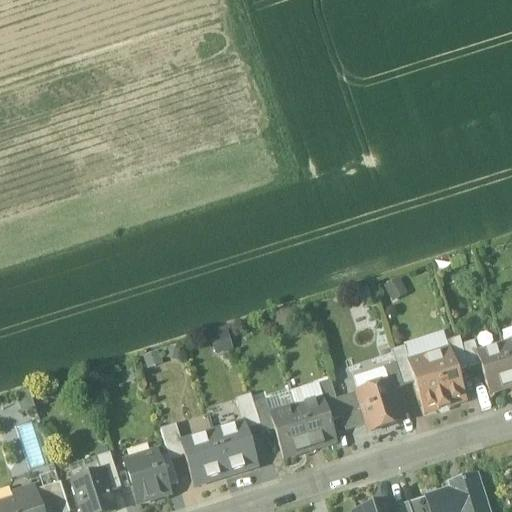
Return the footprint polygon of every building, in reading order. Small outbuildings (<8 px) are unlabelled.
[(213,354),(231,348),(224,328),(206,335),(213,354)] [(459,340),(446,344),(448,350),(449,350),(456,373),(468,369),(461,348),(459,340)] [(461,348),(468,369),(468,371),(480,367),(476,356),(477,355),(473,344),(461,348)] [(511,344),(503,347),(511,376),(511,344)] [(477,355),(476,356),(480,367),(489,396),(511,388),(511,376),(503,347),(477,355)] [(408,363),(404,349),(391,353),(395,367),(396,367),(402,388),(403,388),(414,384),(407,363),(408,363)] [(408,363),(407,363),(414,384),(424,416),(466,403),(456,373),(449,350),(448,350),(408,363)] [(395,367),(383,371),(388,386),(389,386),(391,393),(403,389),(403,388),(402,388),(396,367),(395,367)] [(383,371),(354,380),(359,395),(358,396),(368,426),(371,433),(401,424),(391,393),(389,386),(388,386),(383,371)] [(330,385),(317,389),(321,401),(322,400),(329,423),(341,420),(341,419),(336,403),(330,385)] [(336,403),(341,419),(341,420),(345,434),(368,426),(358,396),(336,403)] [(250,398),(235,402),(242,425),(244,425),(246,432),(259,428),(260,428),(253,407),(250,398)] [(321,401),(296,409),(310,453),(336,444),(329,423),(322,400),(321,401)] [(253,407),(260,428),(259,428),(262,436),(274,433),(269,417),(270,417),(266,403),(253,407)] [(270,417),(269,417),(274,433),(283,461),(310,453),(296,409),(270,417)] [(242,425),(212,435),(226,479),(227,479),(228,475),(242,471),(245,473),(258,469),(252,451),(254,449),(251,440),(248,439),(246,432),(244,425),(242,425)] [(175,428),(160,433),(168,458),(170,463),(183,458),(179,445),(181,445),(175,428)] [(181,445),(179,445),(183,458),(193,490),(209,485),(208,482),(223,477),(224,480),(226,479),(212,435),(181,445)] [(155,456),(125,465),(138,507),(169,498),(166,490),(157,461),(155,456)] [(109,457),(97,461),(102,476),(103,475),(109,495),(120,491),(109,457)] [(168,458),(157,461),(166,490),(178,486),(170,463),(168,458)] [(102,476),(72,485),(80,511),(114,511),(109,495),(103,475),(102,476)] [(450,491),(426,499),(429,511),(487,511),(476,478),(450,486),(449,483),(447,483),(450,491)] [(68,511),(60,486),(32,495),(34,498),(38,511),(68,511)] [(34,498),(0,508),(0,511),(38,511),(34,498)] [(429,511),(426,499),(408,505),(410,511),(429,511)]
